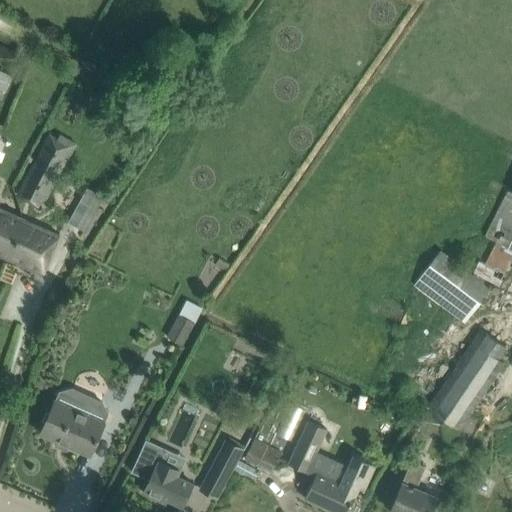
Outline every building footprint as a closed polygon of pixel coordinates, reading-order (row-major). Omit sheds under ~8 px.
[(45,102),(36,118),(78,141),(86,125),(45,102)] [(75,147),(48,133),(17,191),(44,206),(75,147)] [(87,189),(68,224),(85,233),(104,199),(87,189)] [(511,194),(507,192),(485,237),(494,241),(483,262),(479,260),(473,272),(499,285),(511,257),(511,194)] [(0,255),(43,275),(51,257),(61,235),(0,208),(0,255)] [(418,278),(469,316),(489,289),(439,251),(418,278)] [(179,314),(166,338),(182,346),(194,323),(179,314)] [(507,346),(481,328),(419,421),(450,442),(504,363),(498,360),(507,346)] [(90,456),(105,423),(108,415),(102,402),(71,388),(59,391),(55,400),(40,433),(90,456)] [(294,437),(306,412),(285,402),(270,431),(292,442),(294,437)] [(309,421),(288,464),(306,472),(317,450),(327,429),(309,421)] [(272,470),(281,452),(255,438),(246,456),(272,470)] [(227,442),(211,472),(226,479),(242,450),(227,442)] [(179,470),(161,461),(164,454),(143,444),(131,472),(149,480),(143,493),(159,500),(161,496),(182,506),(193,484),(176,476),(179,470)] [(313,480),(305,498),(334,511),(347,511),(354,499),(359,488),(363,490),(375,465),(354,455),(349,465),(341,482),(317,471),(315,476),(313,480)] [(425,467),(411,461),(390,511),(393,511),(430,511),(437,498),(416,489),(425,467)] [(259,472),(239,462),(235,471),(255,481),(259,472)]
